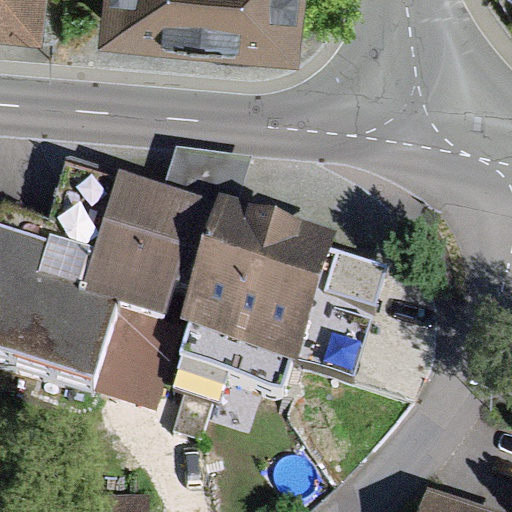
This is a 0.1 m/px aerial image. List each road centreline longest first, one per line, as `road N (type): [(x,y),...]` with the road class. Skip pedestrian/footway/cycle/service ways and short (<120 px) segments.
road 1 (tertiary): [(0,105),(400,141)]
road 2 (residential): [(511,241),(471,381),(357,511)]
road 3 (tertiary): [(405,0),(413,51),(400,141)]
